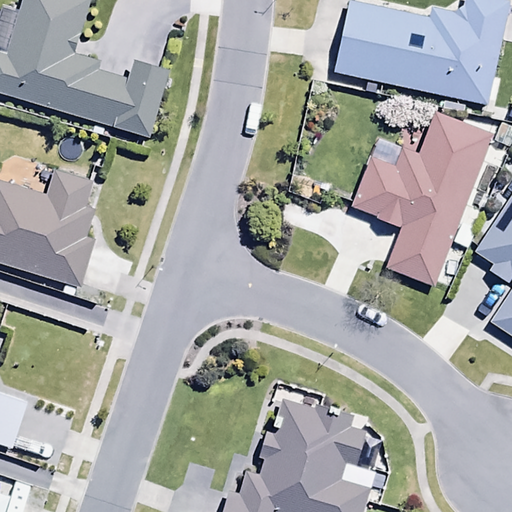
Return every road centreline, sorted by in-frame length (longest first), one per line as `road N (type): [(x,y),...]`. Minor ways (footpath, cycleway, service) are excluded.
road 1 (residential): [(506,466),(406,364),(183,275)]
road 2 (residential): [(246,0),(245,49),(183,275)]
road 3 (residential): [(163,337),(106,511)]
road 4 (residential): [(0,284),(163,337)]
